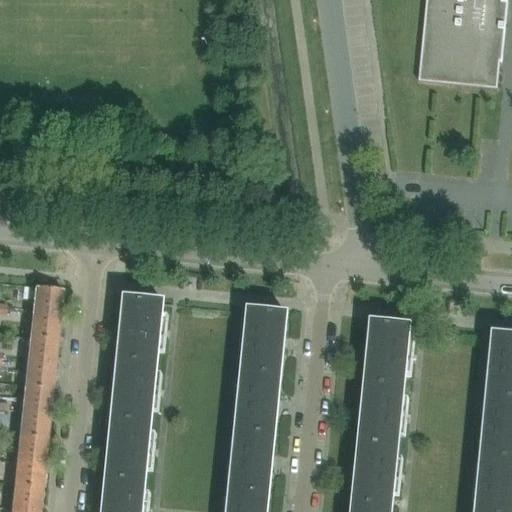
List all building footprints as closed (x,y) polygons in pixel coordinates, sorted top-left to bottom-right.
[(497,91),(499,70),(500,63),(501,63),(502,56),(505,24),(507,0),(426,0),(419,83),(497,91)] [(36,290),(33,315),(59,318),(62,293),(36,290)] [(127,301),(124,332),(121,361),(158,365),(164,306),(164,305),(127,301)] [(245,373),(280,377),(286,318),(251,314),(251,315),(245,373)] [(33,315),(30,339),(57,342),(59,318),(33,315)] [(369,385),(404,389),(409,331),(410,329),(375,326),(369,385)] [(490,397),(511,399),(511,339),(496,338),(496,340),(490,397)] [(30,339),(28,364),(54,367),(57,342),(30,339)] [(115,420),(152,424),(158,365),(121,361),(115,420)] [(28,364),(25,389),(51,392),(54,367),(28,364)] [(280,377),(245,373),(239,433),(274,437),(280,377)] [(398,448),(404,389),(369,385),(363,445),(398,448)] [(25,389),(22,413),(49,416),(51,392),(25,389)] [(511,459),(511,399),(490,397),(485,457),(511,459)] [(0,411),(13,413),(13,406),(0,404),(0,411)] [(22,413),(20,438),(46,441),(49,416),(22,413)] [(152,424),(115,420),(109,480),(145,484),(152,424)] [(274,437),(239,433),(232,492),(268,496),(274,437)] [(20,438),(17,463),(43,466),(46,441),(20,438)] [(398,448),(363,445),(357,504),(392,508),(398,448)] [(511,511),(511,459),(485,457),(479,511),(511,511)] [(17,463),(15,487),(41,490),(43,466),(17,463)] [(109,480),(106,511),(105,511),(142,511),(145,484),(109,480)] [(15,487),(11,511),(38,511),(41,490),(15,487)] [(266,511),(268,496),(232,492),(230,511),(266,511)]
